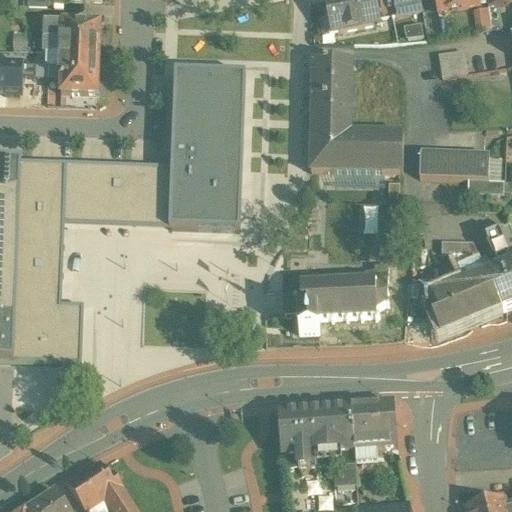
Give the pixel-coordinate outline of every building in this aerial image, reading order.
[(20,0),(20,12),(48,13),(48,0),(20,0)] [(375,0),(341,0),(325,3),(329,23),(335,22),(338,37),(381,29),(375,0)] [(420,0),(393,0),(397,21),(423,15),(420,0)] [(479,0),(434,0),(438,18),(481,9),(479,0)] [(511,15),(509,0),(488,0),(491,24),(511,20),(511,15)] [(64,26),(45,26),(44,57),(36,56),(36,58),(37,58),(51,58),(51,59),(61,59),(61,43),(64,43),(64,26)] [(101,28),(64,26),(64,43),(61,43),(61,59),(61,62),(99,63),(101,28)] [(406,43),(425,40),(423,26),(404,29),(406,43)] [(466,56),(439,60),(443,83),(469,79),(466,56)] [(51,58),(37,58),(36,81),(49,81),(49,69),(57,69),(57,68),(60,68),(61,62),(61,59),(51,59),(51,58)] [(99,63),(61,62),(60,68),(60,81),(62,82),(62,98),(98,100),(99,63)] [(0,363),(82,365),(84,303),(64,303),(67,225),(171,228),(171,233),(244,235),(249,67),(179,65),(175,174),(161,173),(161,165),(25,161),(26,148),(0,147),(0,363)] [(354,65),(313,65),(311,176),(403,178),(404,137),(352,136),(354,65)] [(432,85),(423,86),(423,97),(432,96),(432,85)] [(485,164),(421,162),(420,183),(469,185),(484,186),(485,164)] [(484,186),(469,185),(469,199),(505,201),(506,187),(484,186)] [(397,248),(395,211),(361,213),(362,249),(397,248)] [(511,312),(511,237),(511,235),(504,238),(503,236),(488,243),(495,259),(499,257),(505,271),(486,279),(502,316),(511,312)] [(478,260),(454,260),(462,278),(471,275),(475,284),(486,279),(478,260)] [(376,277),(290,282),(291,296),(301,296),(302,318),(299,318),(300,339),(320,339),(319,325),(332,325),(332,327),(334,327),(334,325),(346,324),(346,327),(349,327),(349,324),(361,323),(361,326),(363,326),(363,323),(376,322),(376,325),(378,325),(378,322),(380,322),(380,320),(377,320),(377,316),(386,310),(388,312),(389,311),(387,309),(387,300),(389,299),(388,297),(389,271),(376,272),(376,277)] [(475,284),(432,302),(440,320),(433,323),(441,342),(502,316),(486,279),(475,284)] [(395,409),(352,412),(355,457),(377,455),(378,455),(399,455),(395,409)] [(352,412),(280,417),(282,462),(325,459),(326,473),(356,471),(356,469),(355,457),(352,412)] [(377,455),(355,457),(356,469),(378,468),(378,455),(377,455)] [(109,479),(100,467),(67,489),(82,511),(93,511),(104,505),(108,511),(136,511),(114,476),(109,479)] [(68,511),(57,496),(32,511),(68,511)] [(507,511),(505,502),(466,511),(465,511),(507,511)]
